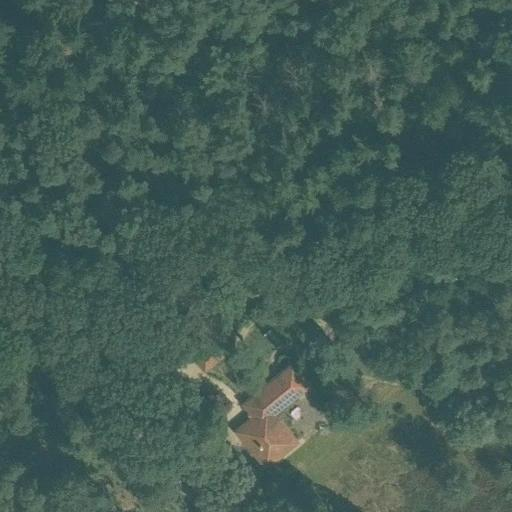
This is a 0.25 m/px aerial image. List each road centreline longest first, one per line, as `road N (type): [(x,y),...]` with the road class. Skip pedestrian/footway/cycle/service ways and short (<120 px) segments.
road 1 (track): [(21,301),(511,182)]
road 2 (track): [(21,301),(211,511)]
